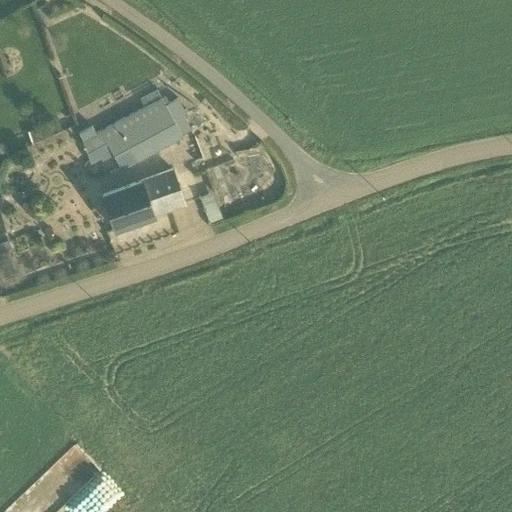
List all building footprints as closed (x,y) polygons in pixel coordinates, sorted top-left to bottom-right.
[(180,136),(190,130),(183,117),(186,115),(177,99),(176,99),(168,104),(163,96),(94,134),(90,128),(79,134),(77,135),(81,143),(89,163),(99,158),(101,161),(111,156),(115,162),(127,156),(132,165),(181,139),(181,138),(180,136)] [(170,169),(101,194),(114,230),(183,205),(170,169)] [(8,176),(7,181),(9,184),(13,187),(17,188),(21,186),(23,182),(24,177),(22,174),(18,171),(14,171),(11,172),(8,176)] [(198,197),(207,223),(222,218),(212,192),(198,197)] [(7,241),(0,243),(0,253),(11,250),(7,241)] [(62,473),(56,466),(48,472),(63,492),(73,485),(76,490),(101,471),(84,449),(69,459),(73,465),(62,473)] [(72,511),(104,511),(122,495),(106,479),(72,511)]
